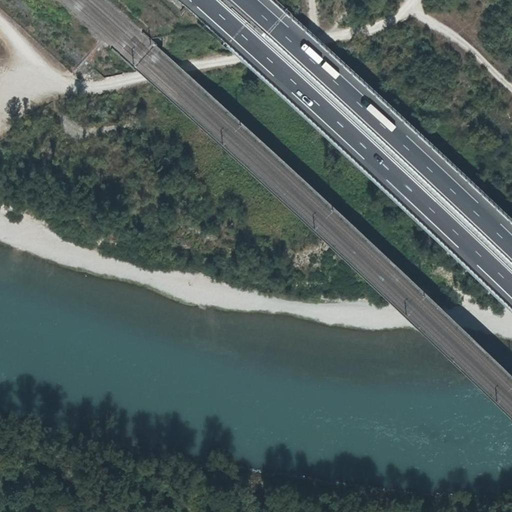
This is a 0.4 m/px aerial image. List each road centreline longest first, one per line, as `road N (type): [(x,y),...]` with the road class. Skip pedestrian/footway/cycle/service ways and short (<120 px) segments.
road 1 (track): [(0,27),(82,90),(371,28),(402,15),(414,0)]
road 2 (motorway): [(203,0),(511,286)]
road 3 (motorway): [(511,245),(245,0)]
road 4 (track): [(411,3),(511,89)]
